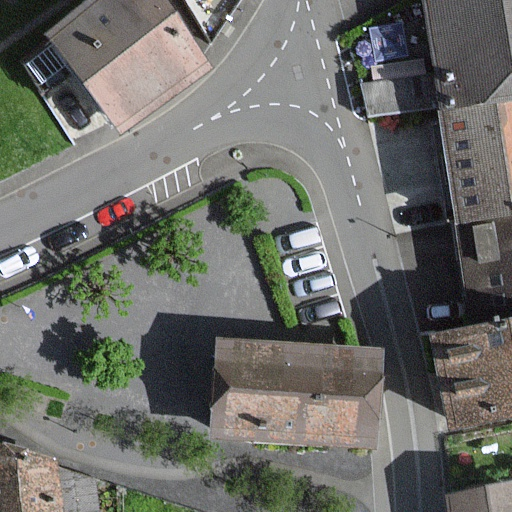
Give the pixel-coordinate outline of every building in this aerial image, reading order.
[(96,0),(55,35),(120,123),(202,64),(158,0),(96,0)] [(442,110),(452,169),(461,226),(468,272),(477,326),(439,332),(453,423),(511,413),(511,0),(424,0),(429,30),(437,76),(367,87),(373,121),(442,110)] [(367,349),(219,343),(215,435),(340,441),(363,442),(367,349)] [(95,511),(92,481),(55,470),(54,461),(0,445),(0,511),(95,511)] [(511,511),(511,484),(457,496),(458,511),(511,511)]
